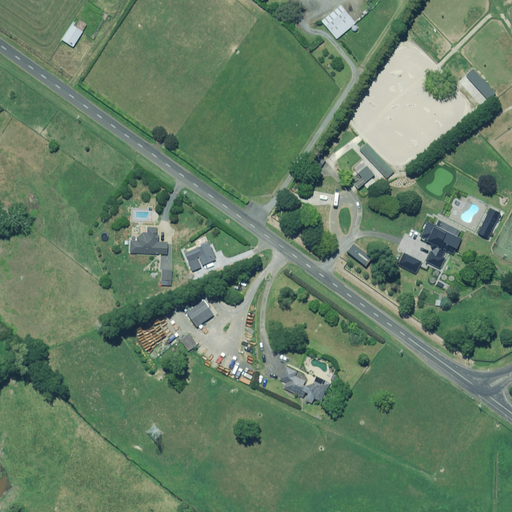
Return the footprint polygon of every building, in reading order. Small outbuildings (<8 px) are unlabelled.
[(356,23),(341,5),(322,21),(337,38),(356,23)] [(74,47),(88,25),(80,20),(76,27),(72,24),(62,39),(74,47)] [(395,172),(367,142),(360,149),(387,179),(395,172)] [(326,160),(320,157),(315,165),(321,168),(326,160)] [(368,189),(382,178),(366,158),(354,167),(362,178),(354,184),(359,190),(365,185),(368,189)] [(493,217),(485,211),(481,217),(490,222),(493,217)] [(456,236),(428,222),(421,235),(426,237),(425,240),(435,246),(427,261),(440,268),(456,236)] [(157,228),(148,228),(147,233),(143,233),(138,236),(137,241),(130,240),(130,252),(161,254),(161,256),(167,256),(168,242),(159,242),(157,239),(157,228)] [(172,270),(162,270),(162,280),(171,280),(172,270)] [(213,314),(204,301),(187,312),(196,326),(213,314)] [(197,345),(189,334),(181,340),(189,351),(197,345)] [(298,373),(286,367),(279,379),(286,383),(284,388),(306,399),(305,400),(312,404),(314,398),(321,402),(329,385),(315,378),(312,384),(296,376),(298,373)] [(338,376),(333,374),(330,379),(335,382),(338,376)]
